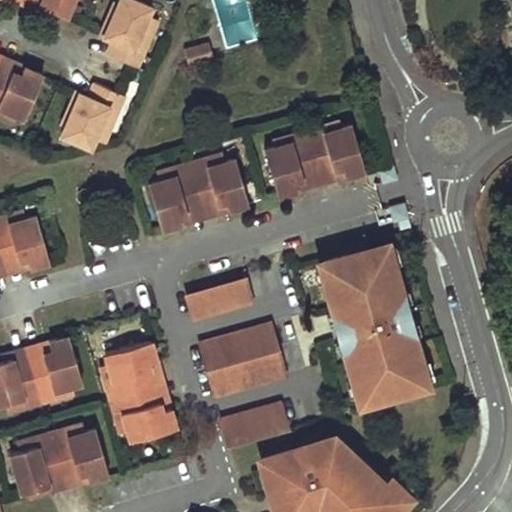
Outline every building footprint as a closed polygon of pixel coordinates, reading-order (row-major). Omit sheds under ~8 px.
[(24,0),(23,3),(55,16),(57,11),(39,4),(41,0),(39,0),(24,0)] [(39,0),(41,0),(39,4),(57,11),(65,15),(71,0),(39,0)] [(150,5),(137,0),(118,0),(117,3),(108,24),(113,27),(109,37),(113,38),(107,53),(136,65),(143,50),(133,46),(146,16),(150,5)] [(113,1),(99,33),(109,37),(113,27),(108,24),(117,3),(113,1)] [(143,50),(156,20),(146,16),(133,46),(143,50)] [(213,59),(208,42),(183,49),(188,66),(213,59)] [(23,65),(0,55),(0,56),(0,64),(19,73),(23,65)] [(0,106),(11,112),(23,117),(42,73),(23,65),(19,73),(0,64),(0,106)] [(80,104),(74,102),(65,123),(61,133),(90,146),(95,135),(107,105),(117,109),(123,94),(94,82),(88,96),(84,94),(80,104)] [(75,90),(61,121),(65,123),(74,102),(80,104),(84,94),(75,90)] [(107,105),(95,135),(104,139),(117,109),(107,105)] [(0,115),(8,119),(11,112),(0,106),(0,115)] [(339,127),(336,119),(305,128),(309,142),(324,137),(322,131),(339,127)] [(263,148),(277,194),(297,188),(294,179),(318,173),(342,166),(344,174),(364,169),(351,123),(339,127),(322,131),(324,137),(309,142),(294,146),(292,140),(276,144),(263,148)] [(274,137),(276,144),(292,140),(294,146),(309,142),(305,128),(274,137)] [(222,160),(220,152),(189,162),(193,175),(208,171),(206,165),(222,160)] [(148,182),(160,227),(181,221),(178,213),(201,206),(225,199),(228,208),(248,202),(235,157),(222,160),(206,165),(208,171),(193,175),(178,180),(176,173),(159,178),(148,182)] [(157,171),(159,178),(176,173),(178,180),(193,175),(189,162),(157,171)] [(377,167),(382,182),(396,178),(392,163),(377,167)] [(318,173),(320,181),(344,174),(342,166),(318,173)] [(297,188),(320,181),(318,173),(294,179),(297,188)] [(87,188),(84,187),(81,187),(78,189),(76,192),(76,196),(78,199),(81,202),(84,202),(88,201),(90,198),(91,194),(90,191),(87,188)] [(201,206),(204,215),(228,208),(225,199),(201,206)] [(388,205),(393,220),(407,216),(403,201),(388,205)] [(181,221),(204,215),(201,206),(178,213),(181,221)] [(23,217),(21,210),(0,215),(0,230),(9,229),(7,222),(23,217)] [(0,263),(2,263),(26,256),(28,265),(49,260),(36,214),(23,217),(7,222),(9,229),(0,230),(0,263)] [(390,241),(371,246),(374,255),(387,251),(390,263),(396,261),(390,241)] [(359,395),(360,399),(385,392),(383,384),(408,377),(421,373),(418,361),(411,336),(406,320),(402,304),(397,288),(390,263),(387,251),(374,255),(348,262),(346,253),(321,260),(322,265),(327,281),(334,307),(339,324),(342,336),(347,352),(355,378),(359,395)] [(2,263),(5,272),(28,265),(26,256),(2,263)] [(317,266),(321,282),(327,281),(322,265),(317,266)] [(244,274),(185,291),(191,314),(251,297),(244,274)] [(403,286),(397,288),(402,304),(408,302),(403,286)] [(329,309),(334,325),(339,324),(334,307),(329,309)] [(412,318),(406,320),(411,336),(417,334),(412,318)] [(271,325),(200,345),(213,391),(284,371),(271,325)] [(0,359),(0,403),(6,402),(23,397),(21,391),(36,386),(51,382),(53,388),(69,384),(81,380),(68,334),(48,340),(51,349),(27,356),(12,360),(11,356),(0,359)] [(337,337),(342,354),(347,352),(342,336),(337,337)] [(156,358),(150,338),(104,351),(108,364),(113,380),(119,378),(123,393),(127,408),(121,410),(126,426),(129,439),(175,426),(169,406),(161,408),(154,384),(147,361),(156,358)] [(48,340),(24,347),(27,356),(51,349),(48,340)] [(24,347),(0,354),(0,359),(11,356),(12,360),(27,356),(24,347)] [(154,384),(163,382),(156,358),(147,361),(154,384)] [(408,377),(410,384),(429,379),(424,360),(418,361),(421,373),(408,377)] [(113,380),(108,364),(100,366),(109,397),(123,393),(119,378),(113,380)] [(349,380),(354,396),(359,395),(355,378),(349,380)] [(71,391),(69,384),(53,388),(51,382),(36,386),(40,400),(71,391)] [(169,406),(163,382),(154,384),(161,408),(169,406)] [(23,397),(6,402),(8,409),(40,400),(36,386),(21,391),(23,397)] [(109,397),(118,429),(126,426),(121,410),(127,408),(123,393),(109,397)] [(281,405),(221,422),(228,445),(287,428),(281,405)] [(68,441),(66,435),(82,430),(80,423),(49,432),(53,446),(68,441)] [(108,472),(95,427),(82,430),(66,435),(68,441),(53,446),(38,450),(36,444),(19,448),(9,451),(21,492),(30,489),(48,484),(47,481),(62,476),(85,470),(88,478),(108,472)] [(17,441),(19,448),(36,444),(38,450),(53,446),(49,432),(17,441)] [(388,511),(397,502),(405,494),(389,480),(384,485),(332,437),(320,440),(322,448),(312,458),(305,457),(298,462),(294,448),(263,458),(275,497),(287,493),(289,497),(297,495),(301,507),(306,505),(319,501),(327,509),(324,511),(388,511)] [(301,446),(312,458),(322,448),(320,440),(301,446)] [(62,476),(64,485),(88,478),(85,470),(62,476)] [(30,489),(31,494),(64,485),(62,476),(47,481),(48,484),(30,489)] [(279,511),(301,511),(300,507),(301,507),(297,495),(289,497),(287,493),(275,497),(279,511)] [(319,501),(306,505),(313,511),(324,511),(327,509),(319,501)] [(396,511),(402,506),(397,502),(388,511),(396,511)]
